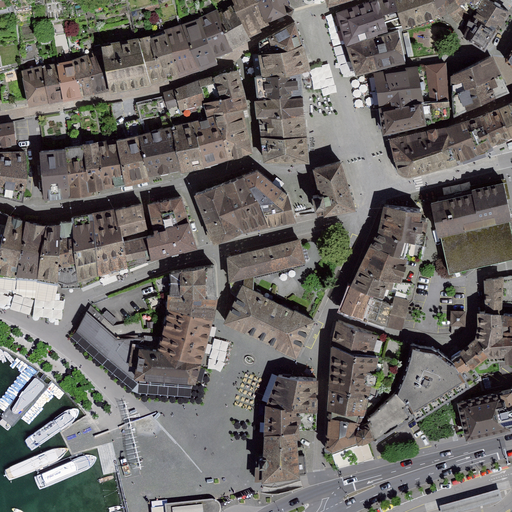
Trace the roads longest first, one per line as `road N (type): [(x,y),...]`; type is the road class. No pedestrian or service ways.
road 1 (residential): [(317,493),(318,358),(378,193)]
road 2 (residential): [(511,161),(378,193)]
